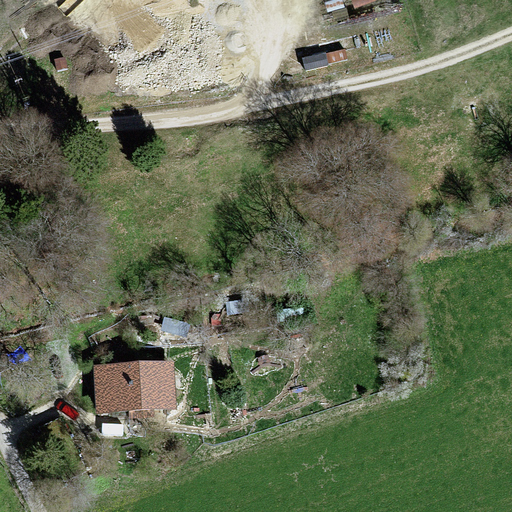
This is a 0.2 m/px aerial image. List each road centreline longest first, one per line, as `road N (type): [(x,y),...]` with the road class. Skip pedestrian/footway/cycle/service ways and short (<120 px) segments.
road 1 (track): [(0,118),(197,103),(441,61),(511,33)]
road 2 (track): [(0,376),(64,511)]
